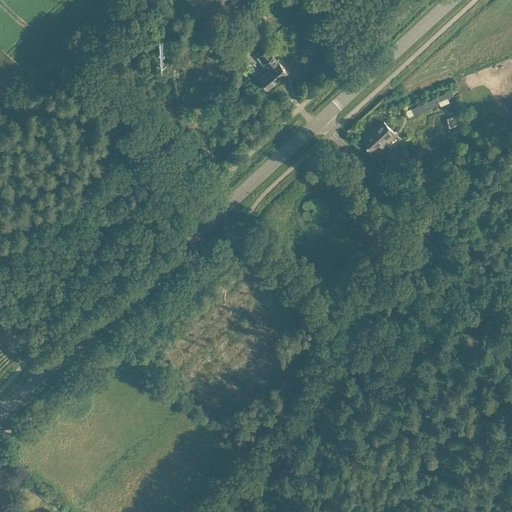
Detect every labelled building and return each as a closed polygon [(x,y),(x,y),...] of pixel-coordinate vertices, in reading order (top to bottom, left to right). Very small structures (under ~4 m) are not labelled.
[(259,78),(267,87),(287,71),(279,62),(281,60),(278,58),(276,59),(273,55),(267,49),(257,57),(265,66),(267,64),(270,68),(259,78)] [(413,115),(439,103),(440,106),(449,102),(445,93),(411,108),(413,115)] [(378,143),(381,147),(396,134),(384,121),(363,141),(371,150),(378,143)] [(395,150),(388,156),(396,165),(410,152),(403,145),(396,152),(395,150)] [(56,509),(60,505),(29,477),(25,481),(56,509)] [(16,478),(10,484),(17,491),(23,486),(16,478)] [(0,507),(0,511),(12,511),(4,503),(0,507)]
